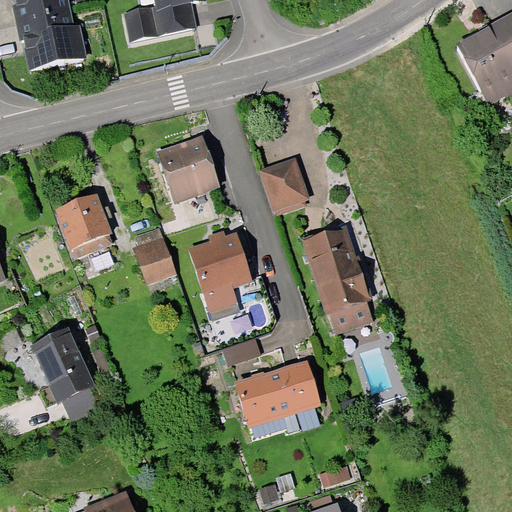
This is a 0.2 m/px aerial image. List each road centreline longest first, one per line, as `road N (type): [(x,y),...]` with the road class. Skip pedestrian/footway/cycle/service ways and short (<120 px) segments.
road 1 (secondary): [(274,67),(0,135)]
road 2 (secondary): [(420,0),(328,49),(274,67)]
